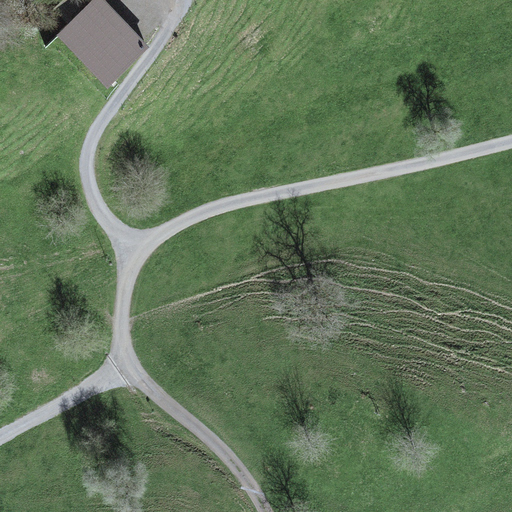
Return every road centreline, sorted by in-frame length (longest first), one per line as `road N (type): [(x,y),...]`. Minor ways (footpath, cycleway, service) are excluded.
road 1 (track): [(123,369),(132,248),(230,204),(511,142)]
road 2 (track): [(132,248),(94,199),(89,154),(115,101),(169,27)]
road 3 (track): [(123,369),(224,453),(264,511)]
road 4 (track): [(0,436),(123,369)]
